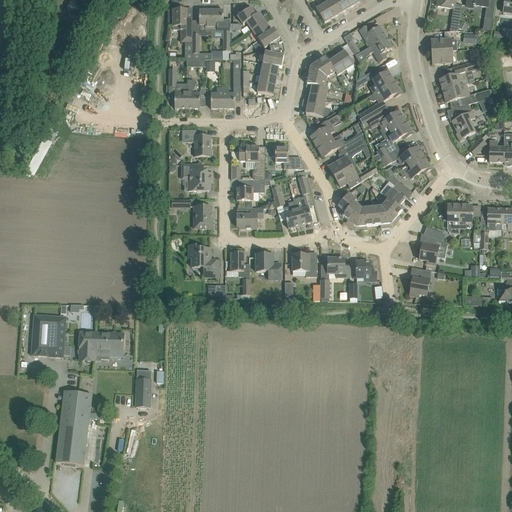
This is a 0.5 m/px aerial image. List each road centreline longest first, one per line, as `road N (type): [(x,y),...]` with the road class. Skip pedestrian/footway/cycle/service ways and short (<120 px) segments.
road 1 (residential): [(334,232),(287,244),(221,246),(223,123)]
road 2 (residential): [(416,5),(412,60),(436,142),(453,167)]
road 3 (residential): [(334,232),(317,175),(283,115)]
